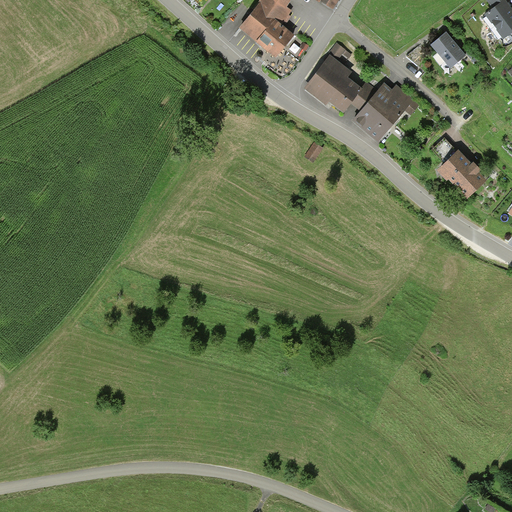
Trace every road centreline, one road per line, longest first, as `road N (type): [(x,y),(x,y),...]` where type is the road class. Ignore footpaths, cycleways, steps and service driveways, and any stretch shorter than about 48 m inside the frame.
road 1 (track): [(0,384),(73,318),(226,97)]
road 2 (unclassified): [(0,489),(159,466),(268,484),(335,511)]
road 3 (tertiary): [(511,259),(281,97)]
road 4 (residential): [(337,20),(455,117)]
road 5 (tertiary): [(281,97),(166,0)]
